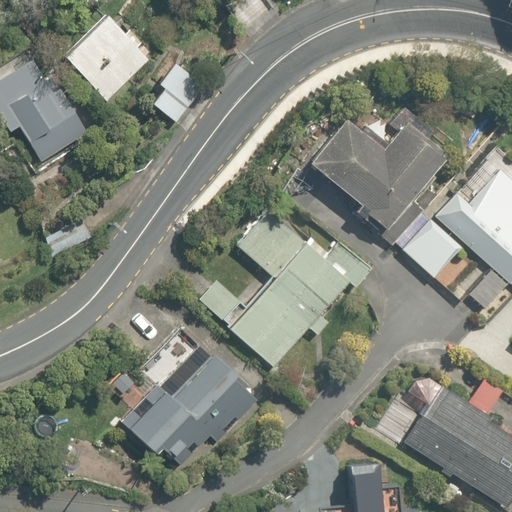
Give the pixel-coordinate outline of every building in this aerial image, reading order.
[(153,57),(112,18),(70,63),(111,101),(153,57)] [(37,160),(88,132),(75,108),(67,112),(39,61),(0,82),(0,143),(22,132),(37,160)] [(208,77),(181,63),(157,112),(184,125),(208,77)] [(355,216),(384,238),(445,158),(407,129),(388,154),(343,120),(309,165),(363,206),(355,216)] [(474,319),(481,325),(511,289),(511,177),(506,172),(477,204),(453,184),(428,213),(493,269),(468,298),(482,310),(474,319)] [(303,242),(261,206),(230,242),(275,280),(233,331),(277,368),(311,328),(318,334),(365,279),(310,233),(303,242)] [(486,269),(420,213),(392,246),(458,302),(486,269)] [(199,424),(245,375),(206,339),(164,385),(159,380),(120,422),(159,459),(195,421),(199,424)] [(421,413),(401,445),(508,511),(511,511),(511,434),(414,373),(398,399),(421,413)] [(469,385),(462,397),(494,417),(502,405),(497,402),(506,387),(486,375),(477,390),(469,385)] [(313,511),(428,511),(428,510),(405,511),(388,511),(385,464),(349,467),(353,509),(313,511)]
